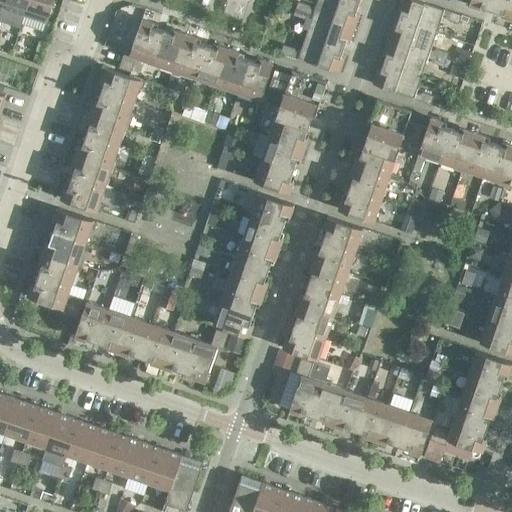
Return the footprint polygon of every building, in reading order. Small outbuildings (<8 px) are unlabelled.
[(29,0),(5,0),(3,7),(25,14),(29,0)] [(54,0),(29,0),(25,14),(47,22),(54,0)] [(358,6),(340,0),(317,0),(314,11),(310,10),(309,6),(298,2),(296,8),(353,28),(358,13),(356,13),(358,6)] [(443,10),(414,0),(401,0),(398,12),(401,13),(399,19),(436,32),(442,14),(445,16),(447,19),(458,23),(461,15),(444,9),(443,10)] [(495,0),(470,0),(469,4),(485,10),(486,7),(492,9),(495,0)] [(511,0),(495,0),(492,9),(498,11),(497,14),(511,19),(511,0)] [(353,28),(296,8),(293,15),(304,19),(308,17),(312,18),(306,36),(343,48),(345,42),(348,43),(353,28)] [(136,56),(152,62),(163,29),(157,27),(158,25),(142,19),(130,54),(124,52),(119,67),(131,72),(136,56)] [(436,32),(399,19),(396,26),(393,25),(388,40),(446,59),(446,58),(448,52),(437,49),(434,50),(430,49),(436,32)] [(169,31),(163,29),(152,62),(167,67),(165,71),(172,73),(186,34),(170,29),(169,31)] [(201,39),(186,34),(172,73),(179,76),(180,72),(195,77),(206,44),(200,42),(201,39)] [(343,48),(306,36),(300,53),(296,52),(294,48),(283,45),(281,53),(298,59),(298,58),(339,72),(344,56),(341,55),(343,48)] [(446,59),(388,40),(383,54),(386,55),(384,62),(421,75),(427,57),(431,59),(433,62),(443,66),(444,65),(446,59)] [(40,42),(37,50),(43,52),(46,44),(40,42)] [(212,46),(206,44),(195,77),(210,82),(208,86),(215,88),(229,49),(213,43),(212,46)] [(244,54),(229,49),(215,88),(222,90),(224,86),(238,92),(249,59),(243,57),(244,54)] [(36,55),(34,62),(39,64),(42,57),(36,55)] [(256,61),(249,59),(238,92),(253,97),(252,100),(259,103),(273,64),(257,58),(256,61)] [(421,75),(384,62),(381,69),(378,68),(373,84),(414,98),(413,98),(430,104),(433,96),(423,92),(419,94),(415,93),(421,75)] [(453,62),(448,75),(462,80),(467,67),(453,62)] [(103,85),(101,91),(134,102),(138,88),(142,89),(145,81),(106,67),(100,84),(103,85)] [(288,81),(273,76),(269,88),(284,93),(277,113),(309,124),(311,117),(315,118),(327,83),(291,71),(288,81)] [(172,75),(168,88),(177,91),(182,78),(172,75)] [(266,102),(279,106),(283,94),(270,89),(266,102)] [(134,102),(101,91),(99,97),(96,96),(91,111),(130,125),(132,118),(129,116),(134,102)] [(411,111),(376,99),(364,135),(367,136),(364,143),(396,154),(404,133),(404,134),(417,138),(419,139),(423,126),(408,121),(411,111)] [(204,121),(208,109),(187,102),(183,114),(204,121)] [(218,126),(222,115),(208,110),(204,121),(218,126)] [(130,125),(91,111),(86,127),(89,128),(87,134),(119,145),(124,130),(128,131),(130,125)] [(309,124),(277,113),(269,136),(304,148),(310,132),(306,131),(309,124)] [(447,123),(430,117),(427,128),(417,156),(425,159),(426,155),(440,160),(452,128),(446,126),(447,123)] [(152,132),(161,135),(164,128),(154,125),(152,132)] [(458,130),(452,128),(440,160),(455,165),(454,169),(460,171),(474,132),(459,127),(458,130)] [(151,132),(149,139),(156,141),(158,135),(151,132)] [(489,138),(474,132),(460,171),(467,174),(469,170),(483,175),(494,142),(488,140),(489,138)] [(119,145),(87,134),(85,140),(82,139),(76,155),(115,168),(118,161),(114,160),(119,145)] [(237,149),(241,139),(228,134),(224,145),(237,149)] [(414,146),(417,138),(404,134),(402,142),(414,146)] [(304,148),(269,136),(262,158),(294,169),(296,163),(299,164),(304,148)] [(500,144),(494,142),(483,175),(498,180),(497,184),(503,186),(511,160),(511,145),(501,141),(500,144)] [(396,154),(364,143),(362,150),(359,149),(354,165),(389,177),(396,154)] [(115,168),(76,155),(71,170),(74,171),(72,177),(104,188),(109,173),(113,175),(115,168)] [(217,167),(224,170),(228,159),(221,156),(217,167)] [(294,169),(262,158),(254,180),(289,192),(295,176),(292,174),(294,169)] [(511,160),(503,186),(510,189),(511,185),(511,184),(511,160)] [(389,177),(354,165),(348,180),(351,181),(349,187),(381,198),(389,177)] [(104,188),(72,177),(70,183),(67,182),(61,198),(101,212),(103,204),(99,203),(104,188)] [(137,177),(133,187),(144,191),(148,181),(137,177)] [(502,187),(496,184),(492,195),(499,197),(502,187)] [(428,197),(440,201),(444,190),(432,186),(428,197)] [(381,198),(349,187),(347,193),(344,192),(338,209),(373,221),(381,198)] [(293,205),(259,193),(251,215),(283,226),(285,220),(288,221),(293,205)] [(418,211),(422,200),(411,197),(408,207),(418,211)] [(452,198),(449,205),(462,210),(465,202),(452,198)] [(494,219),(504,211),(498,203),(488,211),(494,219)] [(97,222),(58,208),(52,225),(55,226),(53,232),(86,242),(91,228),(94,229),(97,222)] [(138,211),(130,208),(126,219),(134,222),(138,211)] [(418,212),(407,208),(404,215),(415,219),(418,212)] [(228,216),(211,211),(207,224),(224,229),(228,216)] [(283,226),(251,215),(244,237),(278,248),(284,233),(281,232),(283,226)] [(328,216),(322,232),(325,233),(323,239),(355,250),(363,228),(328,216)] [(484,245),(489,231),(478,228),(473,242),(484,245)] [(86,242),(53,232),(51,237),(48,236),(43,252),(82,265),(85,259),(81,257),(86,242)] [(212,249),(216,240),(203,235),(200,245),(212,249)] [(278,248),(244,237),(236,258),(268,269),(270,263),(273,264),(278,248)] [(355,250),(323,239),(321,245),(318,244),(312,260),(348,272),(355,250)] [(199,245),(196,253),(208,257),(211,249),(199,245)] [(468,258),(480,263),(485,250),(472,245),(468,258)] [(82,265),(43,252),(38,268),(41,269),(39,274),(71,285),(76,271),(80,272),(82,265)] [(121,255),(111,252),(109,259),(119,262),(121,255)] [(511,255),(510,254),(502,276),(511,279),(511,255)] [(268,269),(236,258),(229,280),(264,292),(269,276),(266,275),(268,269)] [(348,272),(312,260),(307,276),(310,277),(308,283),(341,294),(348,272)] [(192,268),(189,276),(202,280),(205,272),(192,268)] [(131,275),(121,271),(118,280),(128,284),(131,275)] [(461,285),(471,288),(475,274),(466,271),(461,285)] [(71,285),(39,274),(37,280),(34,279),(28,297),(62,308),(60,314),(76,319),(80,307),(76,305),(65,302),(68,294),(71,285)] [(511,279),(502,276),(495,297),(511,303),(511,279)] [(264,292),(229,280),(221,301),(254,313),(256,307),(258,308),(264,292)] [(341,294),(308,283),(306,289),(303,288),(298,303),(333,315),(341,294)] [(458,285),(453,301),(467,306),(473,290),(458,285)] [(165,286),(158,307),(173,312),(180,291),(165,286)] [(369,303),(374,304),(378,302),(379,298),(377,294),(373,292),(369,294),(367,299),(369,303)] [(68,294),(65,302),(76,305),(79,298),(68,294)] [(511,303),(495,297),(488,319),(511,327),(511,303)] [(254,313),(221,301),(214,324),(249,336),(254,319),(252,318),(254,313)] [(86,302),(75,336),(91,342),(92,339),(97,341),(108,309),(86,302)] [(333,315),(298,303),(292,319),(295,320),(293,326),(326,337),(333,315)] [(130,316),(108,309),(97,341),(103,343),(102,346),(118,351),(130,316)] [(445,325),(459,330),(464,314),(450,309),(445,325)] [(370,328),(373,318),(364,315),(361,324),(370,328)] [(152,324),(130,316),(118,351),(134,357),(135,354),(141,356),(152,324)] [(511,327),(488,319),(480,341),(511,352),(511,327)] [(173,331),(152,324),(141,356),(146,358),(145,361),(161,366),(173,331)] [(326,337),(293,326),(291,332),(288,331),(283,347),(318,359),(326,337)] [(211,344),(195,338),(184,371),(190,373),(189,376),(206,381),(218,347),(223,348),(229,333),(216,328),(211,344)] [(195,338),(173,331),(161,366),(177,371),(178,369),(184,371),(195,338)] [(229,334),(224,350),(241,356),(246,340),(229,334)] [(279,350),(274,366),(290,372),(296,356),(279,350)] [(511,363),(477,351),(469,373),(502,384),(504,378),(506,379),(511,363)] [(359,359),(350,354),(343,366),(352,371),(359,359)] [(435,361),(444,364),(447,357),(437,354),(435,361)] [(307,413),(313,415),(324,382),(308,377),(313,362),(301,358),(296,373),(301,375),(289,410),(306,415),(307,413)] [(378,362),(371,359),(367,368),(375,371),(378,362)] [(392,364),(389,372),(397,375),(399,367),(392,364)] [(401,368),(398,378),(405,380),(408,370),(401,368)] [(232,394),(238,377),(225,373),(217,398),(221,399),(232,394)] [(502,384),(469,373),(462,395),(497,407),(502,391),(500,390),(502,384)] [(345,390),(324,382),(313,415),(319,417),(318,420),(333,425),(345,390)] [(367,397),(373,399),(378,384),(372,382),(367,397)] [(432,386),(429,396),(439,399),(442,390),(432,386)] [(367,397),(345,390),(333,425),(349,430),(350,427),(356,429),(367,397)] [(17,398),(0,392),(0,431),(5,433),(17,398)] [(497,407),(462,395),(455,416),(487,427),(489,421),(492,422),(497,407)] [(373,399),(367,397),(356,429),(362,431),(361,434),(377,440),(389,404),(373,399)] [(37,405),(17,398),(5,433),(26,440),(37,405)] [(410,412),(389,404),(377,440),(392,445),(393,442),(399,444),(410,412)] [(58,412),(37,405),(26,440),(46,447),(58,412)] [(78,419),(58,412),(46,447),(67,454),(78,419)] [(432,419),(410,412),(399,444),(405,446),(404,449),(420,455),(432,419)] [(487,427),(455,416),(449,432),(434,427),(430,439),(445,444),(447,439),(482,451),(488,434),(485,434),(487,427)] [(99,426),(78,419),(67,454),(87,461),(99,426)] [(120,433),(99,426),(87,461),(108,468),(120,433)] [(140,440),(120,433),(108,468),(129,475),(140,440)] [(161,447),(140,440),(129,475),(149,482),(161,447)] [(181,454),(161,447),(149,482),(169,489),(181,454)] [(10,461),(18,464),(22,451),(14,448),(10,461)] [(31,454),(22,451),(18,464),(27,466),(31,454)] [(181,454),(169,489),(162,511),(164,511),(186,511),(191,496),(203,462),(181,454)] [(51,475),(59,477),(63,465),(55,462),(51,475)] [(72,468),(63,465),(59,477),(67,480),(72,468)] [(242,475),(230,509),(228,511),(253,511),(264,482),(242,475)] [(92,488),(100,491),(104,479),(96,476),(92,488)] [(113,482),(104,479),(100,491),(109,494),(113,482)] [(276,511),(284,489),(264,482),(253,511),(276,511)] [(299,511),(305,496),(284,489),(276,511),(299,511)] [(117,511),(120,511),(127,511),(138,504),(130,499),(122,496),(117,511)] [(322,511),(325,503),(305,496),(299,511),(322,511)] [(345,511),(346,510),(325,503),(322,511),(345,511)]
